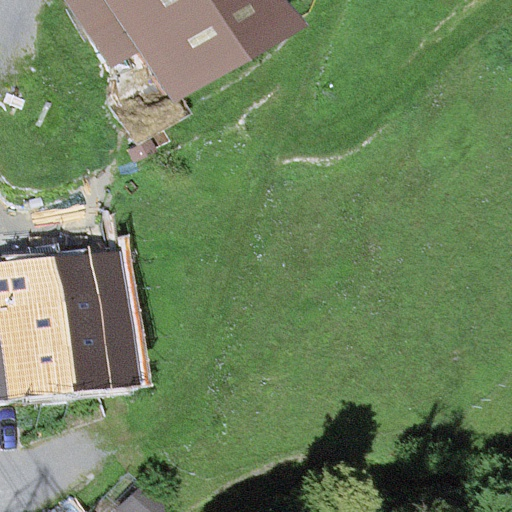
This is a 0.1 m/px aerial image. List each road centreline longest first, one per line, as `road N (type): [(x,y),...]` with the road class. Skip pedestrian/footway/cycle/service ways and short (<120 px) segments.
road 1 (track): [(324,0),(287,110),(290,126),(308,137),(339,139),(511,1)]
road 2 (track): [(303,62),(109,175),(74,211),(43,221),(0,217)]
